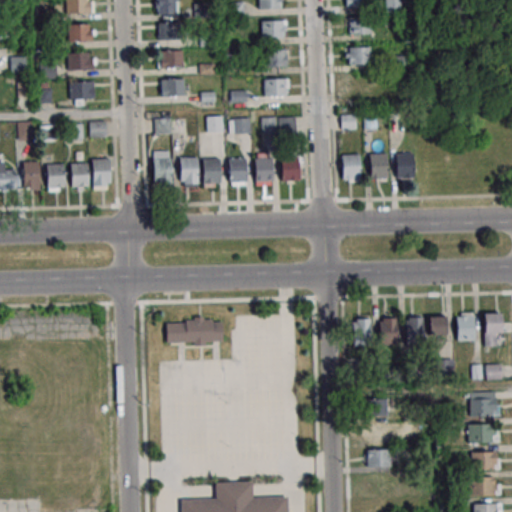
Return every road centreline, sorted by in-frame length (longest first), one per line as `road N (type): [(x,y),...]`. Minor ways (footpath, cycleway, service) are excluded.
road 1 (residential): [(331,511),(312,0)]
road 2 (secondary): [(511,220),(0,235)]
road 3 (secondary): [(0,280),(511,266)]
road 4 (residential): [(129,232),(122,296),(128,511)]
road 5 (residential): [(122,0),(129,232)]
